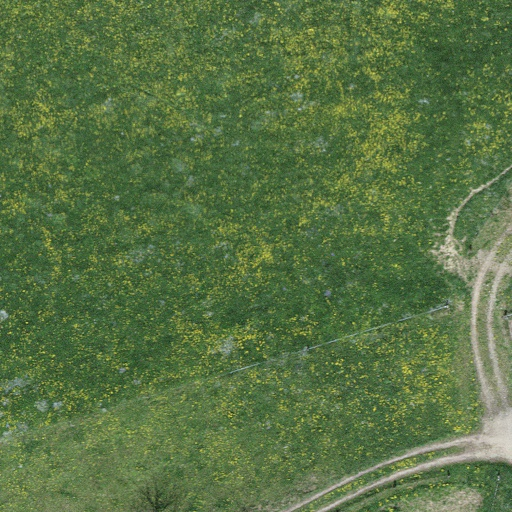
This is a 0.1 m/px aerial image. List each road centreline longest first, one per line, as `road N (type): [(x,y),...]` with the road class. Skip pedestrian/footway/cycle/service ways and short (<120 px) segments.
road 1 (track): [(511,452),(504,449),(489,327),(490,272),(511,235)]
road 2 (track): [(504,449),(426,459),(327,511)]
